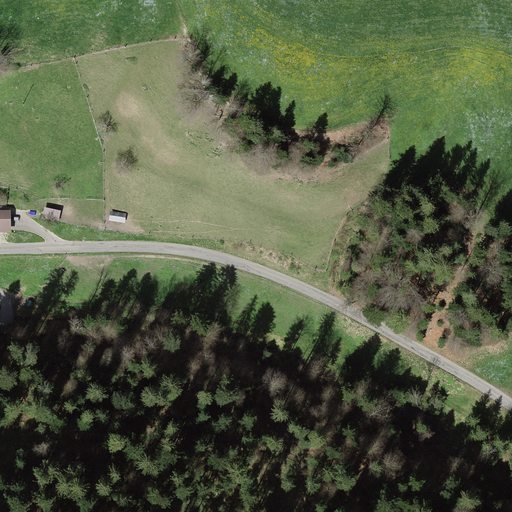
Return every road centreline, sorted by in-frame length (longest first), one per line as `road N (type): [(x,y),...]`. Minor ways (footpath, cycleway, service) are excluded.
road 1 (unclassified): [(0,249),(154,247),(241,263),(330,299),(511,405)]
road 2 (track): [(367,511),(279,450),(227,440),(0,441)]
